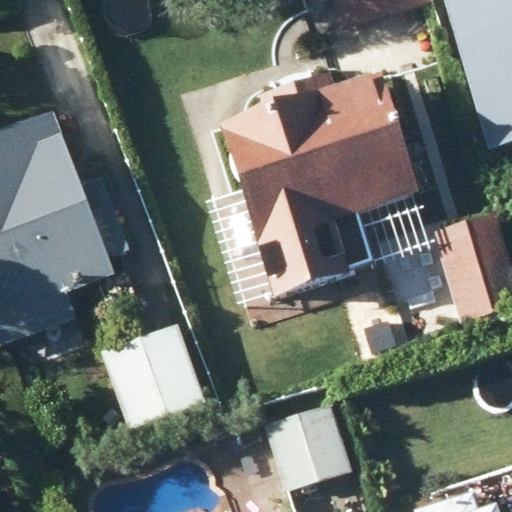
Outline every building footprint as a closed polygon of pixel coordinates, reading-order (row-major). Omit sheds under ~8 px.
[(435,10),(432,0),(336,0),(347,36),(435,10)] [(511,0),(450,0),(497,165),(511,160),(511,0)] [(271,125),(229,138),(282,310),(360,287),(358,276),(379,269),(366,226),(428,206),(392,89),(343,104),(336,82),(265,104),(271,125)] [(39,128),(0,143),(0,357),(64,335),(54,306),(98,291),(91,273),(118,263),(91,190),(64,198),(39,128)] [(511,243),(506,224),(455,241),(478,323),(511,312),(511,243)] [(181,329),(105,357),(132,436),(209,410),(181,329)] [(442,409),(434,377),(381,389),(388,422),(442,409)] [(338,412),(269,430),(288,500),(357,482),(338,412)]
